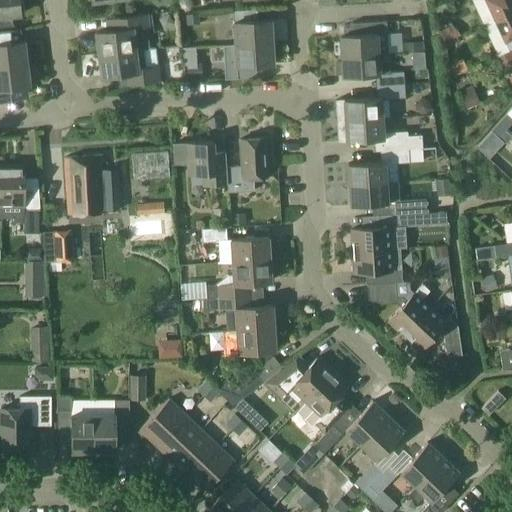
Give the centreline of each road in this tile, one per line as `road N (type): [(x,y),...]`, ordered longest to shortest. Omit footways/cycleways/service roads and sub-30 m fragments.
road 1 (residential): [(511,479),(329,311),(313,271),(307,101)]
road 2 (residential): [(68,112),(141,100),(307,101)]
road 3 (residential): [(0,490),(67,489),(132,511)]
